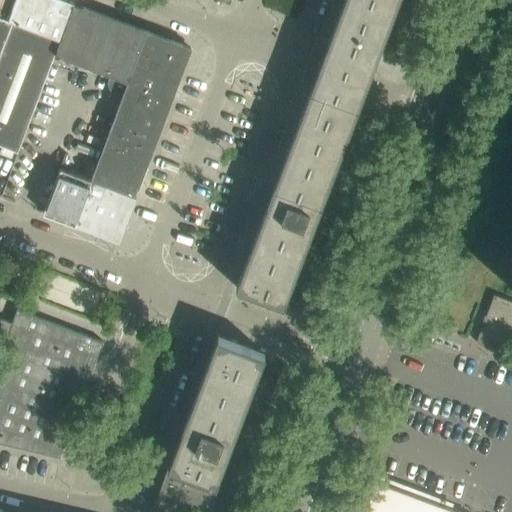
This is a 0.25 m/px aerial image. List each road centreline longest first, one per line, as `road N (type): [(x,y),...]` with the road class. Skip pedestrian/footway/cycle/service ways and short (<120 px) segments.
road 1 (residential): [(205,299),(298,49)]
road 2 (residential): [(371,363),(469,115)]
road 3 (unclassified): [(439,104),(344,353)]
road 4 (residential): [(147,277),(239,27)]
road 5 (unclassified): [(344,353),(283,511)]
road 6 (residential): [(167,398),(134,398),(117,386),(113,371),(147,277)]
road 7 (residential): [(318,511),(371,363)]
road 8 (residential): [(147,277),(0,222)]
road 9 (residential): [(344,353),(205,299)]
road 10 (residential): [(113,511),(129,502),(167,398)]
road 11 (unclassified): [(439,104),(322,58)]
